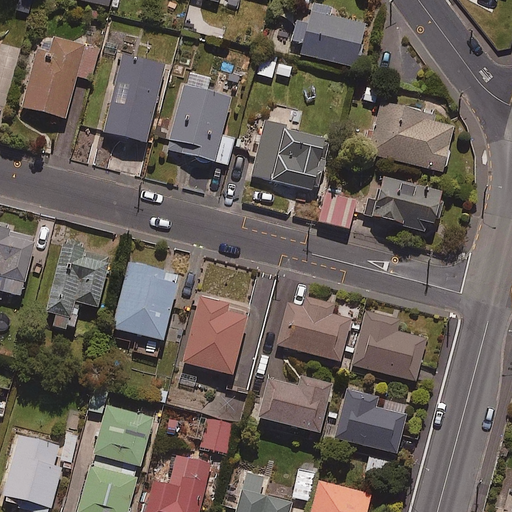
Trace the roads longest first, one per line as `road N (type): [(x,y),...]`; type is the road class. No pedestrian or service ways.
road 1 (residential): [(0,173),(494,301)]
road 2 (tertiary): [(437,511),(494,301)]
road 3 (residential): [(420,0),(511,116)]
